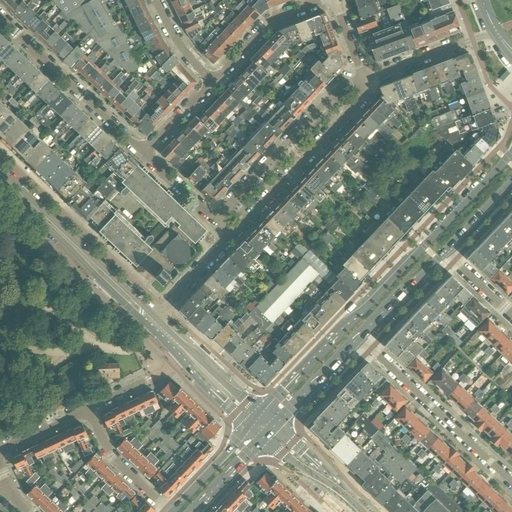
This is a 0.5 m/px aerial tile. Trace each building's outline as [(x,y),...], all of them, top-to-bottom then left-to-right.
[(23,1),(23,0),(0,0),(0,1),(11,12),(23,1)] [(30,0),(26,4),(23,1),(11,12),(18,19),(35,0),(34,0),(30,0)] [(38,3),(35,0),(18,19),(24,24),(35,13),(32,10),(38,3)] [(69,12),(92,0),(52,0),(55,5),(61,11),(65,15),(69,12)] [(101,48),(114,59),(120,65),(127,71),(129,74),(130,74),(140,66),(137,62),(135,58),(133,54),(130,49),(128,46),(125,40),(123,37),(121,33),(117,25),(113,18),(108,10),(104,3),(102,0),(92,0),(69,12),(65,15),(68,17),(74,23),(84,33),(87,35),(84,38),(73,49),(62,60),(70,68),(84,54),(95,42),(98,44),(101,48)] [(125,11),(129,9),(143,2),(142,0),(127,0),(118,5),(120,9),(123,7),(125,11)] [(174,0),(171,2),(175,9),(193,0),(174,0)] [(193,0),(175,9),(179,17),(192,10),(190,6),(199,2),(198,0),(196,2),(194,0),(193,0)] [(244,0),(242,0),(238,5),(254,21),(260,15),(249,4),(244,0)] [(244,0),(249,4),(260,15),(265,10),(268,8),(264,0),(244,0)] [(264,0),(268,8),(276,5),(273,0),(264,0)] [(360,19),(377,13),(379,12),(376,6),(386,3),(384,0),(365,0),(366,0),(356,4),(359,13),(358,14),(360,19)] [(429,9),(429,10),(449,2),(448,0),(422,0),(427,0),(431,8),(429,9)] [(125,16),(127,20),(147,10),(143,2),(129,9),(131,13),(125,16)] [(426,11),(430,20),(438,39),(458,31),(458,30),(459,29),(453,12),(449,2),(429,10),(426,11)] [(404,18),(400,7),(399,4),(386,9),(390,19),(391,22),(403,18),(404,18)] [(240,13),(237,16),(248,27),(254,21),(238,5),(235,8),(240,13)] [(108,10),(113,18),(117,15),(112,8),(108,10)] [(134,26),(136,25),(151,18),(147,10),(127,20),(129,23),(130,25),(131,25),(132,24),(134,26)] [(179,17),(182,25),(204,14),(202,11),(194,15),(192,10),(179,17)] [(24,24),(30,30),(46,14),(43,11),(39,16),(35,13),(24,24)] [(65,20),(65,19),(68,17),(65,15),(61,11),(58,14),(65,20)] [(232,11),(226,17),(242,33),(248,27),(237,16),(232,11)] [(317,26),(329,22),(325,12),(309,19),(312,26),(310,27),(311,29),(308,30),(309,32),(311,36),(315,35),(317,34),(316,30),(318,29),(317,26)] [(375,22),(380,20),(377,13),(360,19),(354,21),(358,33),(377,26),(375,22)] [(37,36),(48,25),(49,24),(45,21),(49,17),(46,14),(30,30),(37,36)] [(182,25),(186,32),(199,25),(198,22),(204,19),(204,18),(205,17),(204,14),(182,25)] [(68,17),(65,19),(71,26),(74,23),(68,17)] [(229,25),(225,29),(237,39),(242,33),(226,17),(224,20),(229,25)] [(133,32),(135,35),(155,25),(151,18),(136,25),(138,29),(133,32)] [(311,36),(309,32),(308,30),(311,29),(310,27),(312,26),(309,19),(294,24),(301,40),(306,38),(307,40),(312,38),(311,36)] [(370,47),(371,46),(373,50),(372,51),(372,52),(371,52),(371,53),(372,53),(375,60),(374,61),(375,61),(375,62),(376,62),(382,59),(382,60),(383,60),(383,59),(385,58),(388,57),(389,57),(389,56),(392,55),(395,54),(395,55),(396,55),(395,54),(398,53),(401,52),(401,53),(402,52),(403,51),(405,51),(408,49),(408,50),(409,50),(408,49),(415,47),(408,28),(405,20),(404,20),(404,21),(405,22),(402,22),(399,24),(398,23),(398,24),(397,24),(397,25),(396,25),(395,25),(392,27),(392,25),(391,26),(391,27),(389,28),(389,27),(388,28),(389,28),(387,29),(386,28),(385,28),(385,29),(384,29),(385,29),(384,29),(383,30),(382,30),(380,31),(379,31),(379,30),(378,30),(379,31),(378,31),(376,32),(374,33),(373,33),(372,33),(366,36),(365,36),(365,37),(366,37),(369,45),(368,45),(369,46),(370,46),(370,47)] [(430,20),(419,24),(426,43),(438,39),(430,20)] [(43,43),(50,49),(61,37),(57,34),(62,29),(61,29),(66,24),(64,21),(59,26),(43,43)] [(318,33),(322,44),(335,39),(329,22),(317,26),(318,29),(316,30),(317,34),(318,33)] [(213,31),(209,36),(225,51),(231,45),(215,30),(208,23),(206,25),(213,31)] [(59,26),(58,25),(56,24),(52,28),(48,25),(37,36),(43,43),(59,26)] [(292,44),(301,40),(294,24),(278,30),(291,43),(292,44)] [(419,24),(408,28),(415,47),(426,43),(419,24)] [(135,35),(132,36),(134,41),(137,39),(140,43),(145,40),(159,33),(155,25),(135,35)] [(191,40),(196,35),(197,33),(201,29),(199,25),(186,32),(186,33),(191,40)] [(217,27),(215,30),(231,45),(237,39),(225,29),(223,32),(217,27)] [(284,50),(291,43),(278,30),(271,37),(284,50)] [(159,33),(145,40),(148,46),(142,49),(144,53),(163,41),(159,33)] [(204,50),(201,53),(202,53),(213,64),(219,57),(203,42),(204,40),(197,33),(196,35),(191,40),(192,41),(194,43),(197,40),(201,44),(199,45),(204,50)] [(0,50),(8,42),(0,34),(0,50)] [(50,49),(56,55),(75,35),(73,34),(70,37),(68,36),(64,40),(61,37),(50,49)] [(56,55),(62,60),(73,49),(70,46),(78,38),(75,35),(56,55)] [(204,40),(203,42),(219,57),(225,51),(209,36),(206,39),(204,40)] [(277,57),(284,50),(271,37),(265,44),(277,57)] [(320,48),(323,51),(326,53),(332,51),(339,49),(335,39),(322,44),(321,44),(319,45),(319,46),(320,48)] [(163,41),(144,53),(146,55),(152,52),(155,56),(168,48),(163,41)] [(0,65),(15,49),(8,42),(0,50),(0,58),(0,65)] [(77,69),(79,71),(98,52),(99,50),(101,48),(98,44),(91,51),(92,52),(87,57),(84,54),(70,68),(72,67),(75,69),(76,70),(77,69)] [(271,64),(277,57),(265,44),(258,51),(271,64)] [(306,46),(300,52),(303,55),(309,49),(306,46)] [(149,79),(150,77),(172,54),(168,48),(155,56),(155,57),(158,63),(153,66),(145,75),(143,78),(147,81),(149,79)] [(0,73),(8,65),(12,69),(23,57),(15,49),(0,65),(0,73)] [(318,57),(323,61),(336,74),(345,65),(339,49),(332,51),(326,53),(323,51),(318,57)] [(264,71),(271,64),(258,51),(251,59),(266,74),(267,74),(264,71)] [(79,71),(85,77),(96,66),(92,63),(97,57),(98,58),(101,54),(98,52),(79,71)] [(294,59),(297,62),(299,60),(303,55),(300,52),(294,59)] [(453,59),(461,79),(463,79),(463,81),(466,80),(464,74),(475,70),(468,53),(453,59)] [(157,80),(159,81),(161,78),(168,72),(171,69),(178,62),(172,55),(172,54),(150,77),(154,80),(156,82),(157,80)] [(9,83),(12,86),(32,64),(23,57),(12,69),(16,73),(8,82),(9,83)] [(91,82),(98,88),(108,77),(105,74),(113,66),(115,66),(117,68),(120,65),(114,59),(111,62),(109,64),(91,82)] [(259,81),(266,74),(251,59),(253,62),(247,69),(259,81)] [(442,63),(450,83),(461,79),(453,59),(442,63)] [(294,65),(293,67),(292,67),(295,69),(295,70),(303,63),(299,60),(297,62),(294,65)] [(309,69),(312,72),(326,85),(336,74),(323,61),(321,63),(318,60),(309,69)] [(96,66),(85,77),(91,82),(109,64),(106,61),(104,64),(99,69),(96,66)] [(175,72),(191,87),(196,82),(183,69),(178,62),(171,69),(174,72),(175,72)] [(432,67),(438,83),(442,82),(447,94),(453,92),(450,83),(442,63),(432,67)] [(23,80),(28,84),(40,72),(32,64),(12,86),(15,89),(23,80)] [(290,69),(287,66),(285,64),(278,71),(281,73),(284,76),(285,76),(290,69)] [(290,69),(285,76),(287,78),(295,69),(292,67),(290,69)] [(421,71),(432,100),(438,98),(434,85),(438,83),(432,67),(421,71)] [(173,83),(184,94),(191,87),(175,72),(174,72),(171,69),(168,72),(177,80),(173,83)] [(253,88),(259,81),(247,69),(240,76),(253,88)] [(466,80),(463,81),(460,82),(464,93),(481,87),(475,70),(464,74),(466,80)] [(104,94),(111,100),(121,89),(117,86),(129,74),(127,71),(123,74),(104,94)] [(410,75),(417,92),(421,90),(426,102),(432,100),(421,71),(410,75)] [(23,97),(27,101),(47,79),(40,72),(28,84),(32,88),(23,97)] [(98,88),(104,94),(123,74),(121,72),(112,81),(108,77),(98,88)] [(312,72),(305,80),(318,92),(326,85),(312,72)] [(281,73),(274,81),(277,84),(282,78),(284,76),(281,73)] [(418,94),(417,92),(410,75),(401,78),(412,110),(418,108),(414,98),(419,96),(418,94)] [(246,95),(253,88),(240,76),(233,83),(246,95)] [(159,81),(162,85),(178,100),(184,94),(173,83),(170,86),(161,78),(159,81)] [(390,82),(399,104),(404,102),(407,112),(412,110),(401,78),(390,82)] [(39,95),(44,99),(55,87),(47,79),(27,101),(31,104),(39,95)] [(111,100),(117,106),(139,83),(136,80),(135,80),(128,87),(129,88),(125,93),(121,89),(111,100)] [(305,80),(297,88),(311,100),(318,92),(305,80)] [(380,97),(393,109),(396,106),(399,105),(399,104),(390,82),(379,87),(382,95),(380,97)] [(117,106),(123,112),(133,101),(138,96),(135,93),(142,86),(139,83),(117,106)] [(241,100),(246,95),(233,83),(226,91),(239,103),(245,109),(248,106),(241,100)] [(165,92),(161,96),(173,106),(178,100),(162,85),(160,87),(165,92)] [(12,86),(8,89),(7,91),(11,94),(15,89),(12,86)] [(41,118),(44,115),(63,94),(55,87),(44,99),(48,103),(45,106),(44,105),(36,113),(41,118)] [(481,87),(464,93),(460,95),(461,98),(461,99),(448,105),(450,111),(485,98),(481,87)] [(133,101),(123,112),(129,118),(144,102),(150,96),(155,102),(166,113),(173,106),(161,96),(158,99),(146,88),(144,91),(147,94),(142,99),(138,96),(133,101)] [(267,88),(260,95),(263,98),(264,97),(270,91),(267,88)] [(297,88),(290,95),(303,108),(311,100),(297,88)] [(231,110),(239,103),(226,91),(219,98),(231,110)] [(287,99),(282,103),(296,116),(303,108),(290,95),(287,93),(285,96),(287,99)] [(55,110),(60,114),(71,102),(63,94),(44,115),(47,119),(55,110)] [(373,105),(386,117),(397,128),(401,124),(392,116),(391,116),(389,114),(393,109),(380,97),(373,105)] [(225,117),(231,110),(219,98),(212,105),(225,117)] [(438,116),(429,119),(428,120),(429,123),(431,125),(431,126),(434,129),(489,108),(485,98),(450,111),(438,116)] [(258,103),(265,110),(271,117),(267,122),(279,133),(287,125),(268,107),(265,103),(261,100),(258,102),(258,103)] [(271,103),(268,107),(287,125),(296,116),(282,103),(279,101),(274,106),(271,103)] [(54,131),(51,134),(53,137),(79,109),(71,102),(60,114),(63,118),(53,130),(54,131)] [(129,118),(135,124),(146,113),(143,110),(147,105),(144,102),(129,118)] [(151,108),(150,109),(161,119),(166,113),(155,102),(150,107),(151,108)] [(22,107),(29,114),(32,112),(26,107),(27,105),(25,103),(22,107)] [(218,125),(225,117),(212,105),(205,113),(218,125)] [(365,113),(390,136),(393,132),(385,123),(384,124),(381,122),(386,117),(373,105),(365,113)] [(0,115),(0,135),(1,137),(17,120),(9,112),(10,111),(7,108),(0,115)] [(434,129),(445,140),(452,146),(455,143),(458,141),(462,145),(465,142),(468,138),(473,134),(471,130),(494,121),(489,108),(434,129)] [(71,126),(75,129),(87,117),(79,109),(53,137),(55,138),(57,140),(60,137),(71,126)] [(146,113),(135,124),(146,134),(161,119),(150,109),(146,113)] [(246,110),(238,117),(242,120),(244,117),(249,112),(245,109),(246,110)] [(252,110),(249,112),(244,117),(248,121),(252,116),(256,112),(253,109),(252,110)] [(436,110),(428,113),(426,114),(429,119),(438,116),(436,110)] [(210,132),(218,125),(205,113),(199,119),(198,120),(208,129),(208,130),(210,132)] [(358,120),(371,133),(375,128),(378,130),(377,131),(386,140),(390,136),(365,113),(358,120)] [(69,145),(66,149),(69,152),(95,125),(87,117),(75,129),(80,133),(71,142),(72,142),(69,145)] [(204,139),(210,132),(208,130),(208,129),(198,120),(199,119),(196,117),(189,124),(201,136),(204,139)] [(232,122),(236,126),(241,120),(237,117),(232,122)] [(248,121),(252,124),(271,142),(279,133),(267,122),(262,127),(252,117),(248,121)] [(39,123),(40,124),(45,129),(48,127),(49,125),(41,118),(38,121),(40,122),(39,123)] [(1,137),(12,147),(30,129),(26,126),(25,128),(17,120),(1,137)] [(351,128),(375,151),(379,147),(371,140),(374,136),(371,133),(358,120),(351,128)] [(245,124),(242,121),(236,127),(239,130),(245,124)] [(500,136),(494,121),(471,130),(473,134),(474,132),(490,147),(500,136)] [(194,143),(201,136),(189,124),(182,131),(194,143)] [(232,124),(225,132),(228,135),(233,129),(235,127),(232,124)] [(255,134),(250,139),(262,151),(271,142),(252,124),(248,128),(255,134)] [(69,152),(70,153),(77,159),(83,153),(81,151),(78,153),(77,152),(80,149),(80,148),(87,141),(91,145),(103,132),(95,125),(69,152)] [(343,135),(357,148),(360,151),(363,147),(371,155),(375,151),(351,128),(343,135)] [(12,147),(24,158),(39,141),(31,133),(32,132),(30,129),(12,147)] [(233,129),(228,135),(232,138),(237,133),(233,129)] [(194,144),(194,143),(182,131),(175,139),(191,154),(197,147),(194,144)] [(88,164),(111,139),(103,132),(91,145),(95,148),(87,157),(81,163),(85,167),(88,164)] [(228,135),(225,132),(218,139),(222,142),(228,135)] [(484,153),(490,147),(474,132),(473,134),(468,138),(473,143),(479,148),(478,149),(484,153)] [(413,134),(412,133),(407,138),(412,142),(417,137),(413,134)] [(230,153),(233,156),(246,168),(254,159),(235,141),(229,135),(225,139),(232,145),(235,148),(230,153)] [(335,144),(360,168),(364,165),(359,160),(352,154),(357,148),(343,135),(335,144)] [(239,138),(235,141),(254,159),(262,151),(250,139),(245,144),(239,138)] [(406,138),(399,145),(405,150),(411,143),(406,138)] [(107,160),(119,147),(111,139),(88,164),(92,167),(103,156),(107,160)] [(183,161),(191,154),(175,139),(168,146),(183,161)] [(24,158),(35,169),(52,151),(49,147),(47,149),(39,141),(24,158)] [(212,141),(209,143),(215,149),(217,146),(212,141)] [(462,145),(457,150),(473,165),(484,153),(478,149),(479,148),(473,143),(469,147),(465,142),(462,145)] [(35,169),(46,179),(61,162),(70,153),(69,152),(66,149),(61,144),(60,143),(57,146),(52,151),(35,169)] [(327,153),(340,166),(345,161),(350,166),(349,168),(355,174),(360,168),(335,144),(327,153)] [(405,150),(399,145),(399,146),(396,150),(400,154),(405,150)] [(176,168),(183,161),(168,146),(161,153),(176,168)] [(452,146),(449,150),(452,153),(469,169),(473,165),(457,150),(452,146)] [(114,171),(128,156),(119,147),(107,160),(105,162),(114,171)] [(212,153),(219,159),(238,177),(246,168),(233,156),(229,161),(216,149),(212,153)] [(433,149),(428,154),(432,158),(437,153),(433,149)] [(318,162),(339,181),(342,178),(335,171),(340,166),(327,153),(318,162)] [(469,169),(452,153),(442,163),(444,164),(460,178),(469,169)] [(168,218),(174,224),(192,241),(194,243),(206,230),(162,188),(151,177),(128,156),(114,171),(103,183),(105,185),(106,183),(114,190),(121,182),(125,186),(121,191),(120,194),(122,195),(125,195),(129,190),(134,194),(164,223),(168,218)] [(386,162),(389,165),(391,163),(395,159),(392,156),(386,162)] [(214,170),(214,171),(230,185),(238,177),(219,159),(215,162),(218,165),(214,170)] [(444,164),(442,163),(439,159),(430,168),(451,188),(460,178),(444,164)] [(197,160),(190,167),(194,171),(198,165),(200,163),(197,160)] [(202,176),(205,172),(210,167),(207,165),(203,161),(200,163),(198,165),(194,171),(187,178),(194,185),(202,176)] [(46,179),(57,190),(74,171),(71,168),(70,170),(61,162),(46,179)] [(310,170),(324,183),(328,178),(336,185),(339,188),(342,184),(339,181),(318,162),(310,170)] [(383,164),(378,169),(382,173),(387,168),(383,164)] [(391,169),(395,172),(397,174),(401,170),(395,165),(391,169)] [(194,171),(190,167),(183,175),(187,178),(194,171)] [(451,188),(430,168),(430,169),(433,172),(424,181),(439,195),(445,190),(447,192),(451,188)] [(390,172),(387,169),(382,175),(388,180),(389,179),(387,176),(390,172)] [(302,179),(322,199),(326,195),(319,188),(324,183),(310,170),(302,179)] [(57,190),(69,201),(86,182),(85,182),(84,184),(76,176),(77,174),(74,171),(57,190)] [(202,176),(209,182),(221,194),(230,185),(214,171),(209,176),(205,172),(202,176)] [(70,206),(76,211),(90,196),(85,192),(100,177),(95,172),(93,174),(90,178),(86,182),(69,201),(68,201),(71,204),(70,206)] [(194,185),(201,191),(209,182),(202,176),(194,185)] [(420,177),(411,186),(431,205),(439,195),(424,181),(420,177)] [(302,179),(294,188),(314,207),(319,202),(322,199),(302,179)] [(209,182),(201,191),(213,203),(221,194),(209,182)] [(86,219),(89,216),(102,201),(114,190),(106,183),(105,185),(103,183),(90,196),(76,211),(81,217),(84,216),(86,219)] [(431,205),(411,186),(402,195),(407,199),(406,200),(422,214),(431,205)] [(364,194),(371,201),(378,194),(371,187),(364,194)] [(314,207),(294,188),(285,196),(306,216),(310,212),(309,212),(314,207)] [(356,191),(353,195),(358,200),(361,196),(356,191)] [(358,200),(353,195),(350,199),(355,203),(358,200)] [(277,206),(296,224),(301,218),(306,222),(309,219),(306,216),(285,196),(277,206)] [(406,200),(397,209),(413,224),(422,214),(406,200)] [(136,266),(139,262),(152,249),(151,248),(148,244),(152,239),(153,236),(151,235),(148,235),(145,239),(110,206),(108,207),(102,201),(89,216),(101,227),(98,230),(136,266)] [(413,224),(397,209),(394,205),(385,215),(404,233),(413,224)] [(269,214),(289,233),(293,230),(292,229),(296,224),(277,206),(269,214)] [(336,211),(337,212),(338,213),(341,216),(345,212),(340,207),(336,211)] [(260,222),(274,235),(279,230),(286,237),(289,233),(269,214),(260,222)] [(511,217),(508,214),(500,223),(511,234),(511,217)] [(385,215),(376,224),(395,243),(404,233),(385,215)] [(323,227),(328,231),(333,226),(328,221),(323,227)] [(252,231),(276,254),(280,250),(269,240),(274,235),(260,222),(252,231)] [(335,223),(333,226),(328,231),(327,232),(330,235),(339,225),(336,223),(335,223)] [(511,234),(500,223),(492,232),(509,247),(511,244),(509,242),(511,238),(511,234)] [(152,249),(139,262),(149,272),(150,270),(154,274),(153,274),(162,282),(170,274),(169,273),(175,266),(178,269),(195,251),(189,245),(192,241),(174,224),(151,248),(152,249)] [(362,229),(362,230),(386,252),(395,243),(376,224),(375,225),(368,232),(363,227),(362,229)] [(244,240),(258,253),(262,248),(273,258),(276,254),(252,231),(244,240)] [(370,238),(361,247),(377,261),(386,252),(365,232),(364,232),(370,238)] [(492,232),(484,240),(496,252),(502,247),(506,251),(509,247),(492,232)] [(236,249),(256,268),(260,265),(253,258),(258,253),(244,240),(236,249)] [(476,249),(488,261),(492,265),(495,262),(493,260),(498,254),(496,252),(484,240),(476,249)] [(295,247),(304,256),(308,251),(299,243),(295,247)] [(316,243),(309,250),(317,258),(324,251),(316,243)] [(357,243),(349,252),(368,270),(377,261),(361,247),(357,243)] [(304,256),(295,247),(290,252),(299,260),(301,258),(302,258),(304,256)] [(236,249),(227,257),(241,270),(244,273),(249,268),(253,272),(256,268),(236,249)] [(468,259),(480,270),(488,261),(476,249),(468,257),(467,257),(467,258),(467,259),(468,259)] [(319,274),(318,275),(323,279),(328,284),(336,276),(317,258),(309,250),(308,251),(304,256),(302,258),(319,274)] [(339,262),(347,269),(361,282),(365,278),(363,276),(368,270),(349,252),(339,262)] [(241,270),(227,257),(219,266),(240,285),(243,282),(240,279),(245,274),(244,273),(241,270)] [(258,323),(254,327),(250,331),(258,339),(238,360),(247,368),(266,347),(274,339),(265,330),(284,311),(288,306),(303,290),(311,283),(318,275),(319,274),(302,258),(301,258),(299,260),(295,264),(291,268),(275,286),(267,294),(262,300),(259,303),(251,311),(248,314),(249,315),(254,320),(258,323)] [(506,261),(503,258),(499,263),(498,264),(499,265),(501,267),(502,265),(506,262),(506,261)] [(291,260),(287,264),(291,268),(295,264),(291,260)] [(488,261),(480,270),(489,278),(497,269),(492,265),(488,261)] [(211,274),(229,291),(233,286),(236,289),(240,285),(219,266),(211,274)] [(347,269),(339,278),(353,291),(361,282),(347,269)] [(490,278),(498,287),(506,278),(507,278),(503,274),(503,275),(497,270),(489,279),(490,278)] [(229,291),(211,274),(203,283),(210,290),(221,301),(224,304),(227,301),(223,297),(229,291)] [(323,279),(318,275),(311,283),(315,287),(323,279)] [(450,276),(442,284),(454,296),(463,287),(451,276),(451,275),(450,275),(450,276)] [(339,278),(336,281),(350,294),(353,291),(339,278)] [(511,283),(506,278),(498,287),(507,294),(511,288),(511,283)] [(336,281),(330,286),(344,300),(350,294),(336,281)] [(275,286),(271,282),(263,291),(267,294),(275,286)] [(178,309),(186,317),(207,296),(206,295),(210,290),(203,283),(178,309)] [(311,283),(303,290),(311,298),(315,302),(316,302),(330,315),(337,307),(323,294),(315,287),(311,283)] [(434,293),(446,305),(452,299),(456,303),(459,300),(454,296),(442,284),(434,293)] [(330,286),(323,294),(337,307),(344,300),(330,286)] [(454,296),(459,300),(462,304),(460,307),(462,309),(465,306),(463,305),(472,295),(463,287),(454,296)] [(267,294),(263,291),(262,290),(254,299),(255,299),(255,300),(259,303),(262,300),(267,294)] [(426,301),(448,323),(452,319),(449,316),(446,313),(445,314),(441,310),(446,305),(434,293),(426,301)] [(186,317),(194,325),(207,312),(204,310),(212,301),(207,296),(186,317)] [(473,297),(465,306),(462,309),(457,314),(459,316),(464,311),(465,312),(470,317),(473,313),(473,314),(481,305),(473,297)] [(304,306),(308,310),(322,323),(330,315),(316,302),(315,302),(311,298),(304,306)] [(211,341),(214,337),(214,336),(229,320),(234,315),(231,312),(238,305),(233,300),(227,306),(226,307),(223,311),(202,333),(211,341)] [(250,302),(246,307),(251,311),(259,303),(255,300),(251,304),(250,302)] [(417,310),(430,322),(435,316),(439,321),(438,321),(444,327),(448,323),(426,301),(417,310)] [(481,305),(473,314),(478,318),(475,321),(476,322),(478,325),(489,313),(481,305)] [(194,325),(202,333),(223,311),(218,306),(210,315),(207,312),(194,325)] [(288,306),(284,311),(288,315),(292,310),(288,306)] [(458,306),(453,311),(456,314),(457,314),(462,309),(460,307),(458,306)] [(322,323),(308,310),(300,318),(314,331),(322,323)] [(409,319),(432,340),(435,337),(429,332),(425,327),(430,322),(417,310),(409,319)] [(214,337),(222,344),(249,315),(248,314),(247,313),(243,316),(240,319),(238,318),(233,324),(229,320),(214,336),(214,337)] [(222,344),(230,352),(244,338),(241,334),(251,324),(254,327),(258,323),(254,320),(249,315),(222,344)] [(274,322),(278,326),(285,320),(280,316),(274,322)] [(293,326),(307,339),(314,331),(300,318),(293,326)] [(428,344),(429,343),(432,340),(409,319),(400,328),(413,340),(419,334),(422,338),(428,344)] [(285,334),(299,347),(307,339),(293,326),(287,320),(279,328),(285,334)] [(480,334),(485,338),(496,327),(488,320),(477,331),(474,334),(477,336),(477,337),(480,334)] [(488,347),(491,349),(504,335),(496,327),(485,338),(491,344),(487,347),(487,348),(488,347)] [(403,347),(414,358),(423,350),(423,349),(413,340),(400,328),(392,337),(403,347)] [(230,352),(238,360),(258,339),(250,331),(244,338),(230,352)] [(439,333),(435,337),(439,342),(444,337),(439,333)] [(278,342),(292,355),(299,347),(285,334),(278,342)] [(450,339),(456,345),(459,341),(453,335),(450,339)] [(497,349),(501,354),(511,342),(504,335),(491,349),(493,352),(494,352),(497,349)] [(384,346),(395,356),(403,347),(392,337),(385,344),(384,344),(384,345),(384,346)] [(266,347),(275,355),(284,363),(292,355),(278,342),(274,339),(266,347)] [(504,362),(507,364),(511,358),(511,342),(501,354),(507,359),(504,362)] [(247,368),(255,376),(268,362),(275,355),(266,347),(247,368)] [(407,366),(414,358),(403,347),(395,356),(407,366)] [(481,360),(482,358),(491,349),(488,347),(487,348),(483,352),(482,351),(477,356),(481,360)] [(491,349),(482,358),(485,361),(493,352),(491,349)] [(414,358),(407,366),(415,374),(423,365),(424,365),(426,363),(421,357),(425,352),(423,350),(414,358)] [(268,362),(255,376),(264,384),(266,382),(269,379),(270,378),(284,363),(275,355),(268,362)] [(101,379),(118,378),(118,372),(118,363),(110,363),(106,363),(106,364),(99,364),(99,373),(98,373),(98,379),(94,379),(95,384),(101,383),(101,379)] [(367,363),(360,370),(374,384),(381,376),(368,363),(367,363)] [(507,364),(502,370),(499,373),(502,375),(509,367),(507,364)] [(423,365),(415,374),(423,382),(432,373),(423,365)] [(430,380),(431,380),(439,388),(449,377),(441,369),(430,380)] [(360,370),(352,379),(366,392),(374,384),(360,370)] [(447,395),(455,403),(465,392),(460,387),(463,384),(468,379),(465,376),(460,382),(457,384),(447,395)] [(439,388),(447,395),(457,384),(455,382),(449,377),(439,388)] [(498,378),(495,382),(500,387),(504,383),(505,383),(499,377),(498,378)] [(352,379),(344,387),(358,400),(362,395),(366,398),(369,395),(366,392),(352,379)] [(167,402),(180,388),(181,387),(180,386),(179,387),(175,383),(175,382),(173,380),(171,383),(169,381),(168,381),(169,382),(157,394),(167,402)] [(386,380),(378,388),(382,392),(390,384),(386,380)] [(379,395),(387,403),(398,392),(390,384),(382,392),(379,395)] [(344,387),(336,395),(350,408),(358,400),(344,387)] [(165,409),(171,414),(189,395),(188,395),(185,393),(186,392),(185,392),(180,388),(167,402),(165,404),(168,406),(165,409)] [(142,395),(150,413),(155,411),(152,404),(157,402),(152,390),(144,394),(143,394),(144,394),(142,395)] [(385,417),(388,419),(406,400),(398,392),(387,403),(393,408),(385,417)] [(455,403),(463,411),(473,399),(465,392),(455,403)] [(463,411),(471,418),(481,407),(477,403),(479,400),(479,399),(484,394),(482,392),(481,392),(476,397),(473,399),(463,411)] [(140,396),(132,400),(137,411),(142,409),(145,416),(150,413),(142,395),(141,395),(142,395),(140,396),(140,395),(140,396)] [(183,417),(186,414),(196,403),(191,398),(192,398),(191,398),(188,395),(189,395),(171,414),(176,418),(180,414),(183,417)] [(336,395),(329,403),(343,416),(346,413),(350,417),(352,415),(355,413),(350,408),(336,395)] [(56,409),(57,410),(69,404),(66,399),(54,405),(56,409)] [(122,404),(130,423),(135,420),(132,413),(137,411),(132,400),(124,403),(123,403),(123,404),(122,404)] [(182,423),(187,428),(204,410),(201,408),(202,407),(201,407),(196,403),(186,414),(189,416),(182,423)] [(329,403),(322,411),(335,424),(343,416),(329,403)] [(112,409),(118,421),(122,419),(125,425),(130,423),(122,404),(121,404),(122,404),(120,405),(119,405),(120,405),(112,409)] [(473,425),(477,428),(490,415),(492,412),(497,407),(494,404),(490,409),(489,409),(486,412),(481,407),(471,418),(475,423),(473,425)] [(398,421),(402,426),(413,415),(405,407),(394,418),(398,421)] [(118,421),(112,409),(111,409),(112,409),(108,411),(108,410),(107,411),(108,411),(101,414),(107,426),(107,427),(112,425),(116,434),(112,436),(113,440),(124,435),(122,431),(118,421)] [(196,429),(199,431),(212,418),(207,413),(208,413),(207,413),(204,410),(205,410),(204,410),(187,428),(192,433),(196,429)] [(322,411),(315,418),(328,430),(334,423),(335,424),(322,411)] [(355,421),(363,429),(370,422),(361,414),(359,417),(360,417),(357,420),(355,421)] [(402,426),(410,433),(421,422),(413,415),(402,426)] [(482,429),(487,433),(497,422),(490,415),(477,428),(480,431),(482,429)] [(371,421),(380,429),(384,424),(375,416),(371,421)] [(212,417),(212,418),(199,431),(193,436),(195,438),(206,443),(219,429),(218,427),(220,425),(213,419),(214,418),(212,417)] [(308,425),(323,440),(331,432),(328,430),(315,418),(308,425)] [(151,428),(154,431),(159,427),(160,428),(163,425),(158,420),(151,428)] [(331,447),(347,463),(372,438),(363,429),(355,421),(349,428),(345,433),(331,447)] [(363,429),(372,438),(379,431),(370,422),(363,429)] [(410,433),(419,441),(429,430),(421,422),(410,433)] [(489,440),(493,443),(505,430),(497,422),(487,433),(491,438),(489,440)] [(71,428),(76,440),(84,456),(92,453),(89,447),(88,448),(83,438),(87,436),(82,424),(81,425),(81,424),(75,426),(72,428),(71,428)] [(147,427),(144,424),(139,429),(145,434),(148,431),(146,428),(147,427)] [(323,440),(331,447),(345,433),(337,425),(331,432),(323,440)] [(154,431),(162,439),(166,434),(160,428),(159,427),(154,431)] [(61,432),(70,451),(75,448),(72,442),(76,440),(71,428),(64,432),(63,431),(63,432),(62,433),(61,432)] [(424,446),(426,448),(437,437),(429,430),(419,441),(424,446)] [(498,444),(503,449),(511,438),(511,436),(505,430),(493,443),(496,446),(498,444)] [(148,431),(145,434),(152,441),(155,437),(148,431)] [(379,431),(372,438),(387,452),(392,446),(389,444),(390,442),(379,431)] [(59,434),(51,437),(57,449),(62,447),(65,453),(70,451),(61,432),(61,433),(60,434),(59,433),(59,434)] [(162,439),(170,446),(174,441),(166,434),(162,439)] [(41,441),(41,442),(50,460),(55,458),(52,451),(57,449),(51,437),(44,441),(43,441),(42,442),(41,441)] [(124,456),(138,441),(134,437),(129,443),(125,438),(116,448),(123,454),(122,454),(123,454),(124,455),(124,456)] [(426,448),(434,456),(445,445),(437,437),(426,448)] [(347,463),(362,477),(387,452),(372,438),(347,463)] [(511,438),(503,449),(511,456),(511,454),(511,438)] [(155,443),(161,449),(164,446),(158,440),(155,443)] [(137,450),(142,445),(138,441),(124,456),(125,456),(126,457),(126,458),(126,457),(132,463),(141,454),(137,450)] [(174,441),(170,446),(175,451),(179,446),(174,441)] [(199,441),(195,446),(206,457),(207,457),(206,457),(207,455),(208,456),(208,455),(214,449),(208,443),(204,447),(199,441)] [(39,443),(31,447),(37,458),(42,456),(45,463),(50,460),(41,442),(40,443),(39,442),(39,443)] [(185,443),(181,448),(199,465),(200,463),(200,464),(200,463),(206,457),(195,446),(194,446),(196,449),(193,452),(188,447),(188,446),(185,443)] [(362,484),(383,504),(406,479),(417,467),(393,445),(392,446),(387,452),(362,477),(366,480),(362,484)] [(439,466),(442,463),(455,450),(451,447),(450,449),(445,445),(434,456),(440,461),(437,464),(439,466)] [(164,446),(161,449),(166,453),(161,458),(164,461),(172,453),(164,446)] [(21,451),(28,465),(34,463),(31,456),(34,454),(36,458),(37,458),(31,447),(24,450),(23,450),(22,451),(21,451)] [(185,461),(182,464),(191,473),(197,467),(197,466),(198,465),(199,465),(181,448),(176,453),(179,456),(180,455),(185,461)] [(442,463),(450,471),(461,460),(456,456),(458,454),(455,450),(442,463)] [(28,465),(21,451),(18,453),(18,452),(17,453),(11,456),(17,468),(17,469),(19,473),(24,471),(26,476),(32,474),(28,465)] [(140,471),(154,456),(150,452),(145,458),(141,454),(132,463),(139,469),(138,469),(139,470),(139,469),(140,471)] [(85,473),(89,477),(103,462),(103,463),(101,461),(102,461),(101,461),(95,455),(86,464),(90,468),(85,473)] [(154,456),(140,471),(141,471),(142,472),(142,473),(142,472),(149,478),(157,469),(153,465),(158,460),(154,456)] [(170,459),(165,464),(184,481),(183,481),(185,479),(185,480),(185,479),(191,473),(182,464),(178,468),(173,463),(173,462),(170,459)] [(450,471),(458,479),(471,466),(468,463),(466,464),(461,460),(450,471)] [(98,475),(102,479),(111,470),(105,464),(104,464),(103,463),(103,462),(89,477),(93,481),(98,475)] [(170,477),(167,480),(176,489),(182,482),(182,483),(182,482),(183,481),(184,481),(165,464),(161,469),(164,472),(165,471),(170,477)] [(458,479),(467,487),(477,476),(472,471),(474,469),(471,466),(458,479)] [(48,472),(55,478),(58,475),(51,468),(48,472)] [(431,475),(435,472),(432,469),(426,476),(429,479),(431,475)] [(101,488),(104,492),(119,478),(117,476),(118,476),(117,476),(111,470),(102,479),(106,483),(101,488)] [(237,487),(246,497),(248,499),(253,494),(247,489),(251,485),(258,492),(261,495),(263,493),(267,489),(277,479),(276,478),(275,478),(271,474),(271,473),(271,474),(267,470),(265,472),(264,472),(265,473),(256,483),(254,481),(251,485),(245,480),(239,486),(238,486),(239,486),(237,488),(237,487)] [(176,489),(167,480),(158,471),(153,477),(161,484),(158,488),(168,497),(173,492),(176,489)] [(58,475),(55,478),(62,485),(69,478),(64,473),(60,477),(58,475)] [(30,486),(36,481),(33,474),(28,480),(26,482),(30,486)] [(383,504),(391,511),(423,478),(419,474),(410,483),(406,479),(383,504)] [(391,511),(405,511),(433,483),(429,479),(426,476),(425,475),(423,478),(391,511)] [(472,497),(474,494),(485,483),(477,476),(467,487),(472,491),(469,494),(472,497)] [(114,491),(118,494),(127,485),(121,479),(120,479),(119,478),(119,477),(119,478),(104,492),(109,496),(114,491)] [(262,499),(267,504),(285,486),(284,486),(282,484),(282,483),(281,483),(277,479),(267,489),(270,492),(266,495),(267,495),(262,499)] [(34,502),(34,503),(48,488),(40,480),(26,494),(33,501),(34,502)] [(437,486),(441,490),(445,494),(449,489),(441,482),(437,486)] [(405,511),(420,511),(441,490),(437,486),(433,483),(405,511)] [(474,494),(482,501),(493,490),(485,483),(474,494)] [(127,485),(118,494),(116,497),(120,501),(122,503),(129,499),(135,493),(129,487),(128,487),(127,486),(127,485)] [(279,501),(283,504),(292,494),(288,489),(287,489),(285,487),(285,486),(267,504),(272,509),(279,501)] [(243,500),(246,497),(237,487),(237,488),(231,494),(230,496),(229,495),(246,511),(247,511),(251,508),(248,505),(243,500)] [(36,504),(42,510),(51,500),(47,497),(52,492),(48,488),(34,503),(35,503),(35,502),(36,504)] [(420,511),(464,511),(445,494),(441,490),(420,511)] [(485,510),(487,511),(490,509),(501,498),(493,490),(482,501),(488,507),(485,510)] [(281,511),(290,511),(301,501),(300,501),(297,499),(298,498),(297,498),(292,494),(283,504),(286,507),(281,511)] [(246,511),(229,495),(229,496),(228,497),(228,498),(222,504),(228,509),(230,511),(231,511),(235,509),(238,511),(246,511)] [(129,502),(135,507),(140,511),(153,511),(155,511),(154,510),(154,509),(145,501),(146,501),(145,500),(142,504),(134,497),(129,502)] [(502,511),(509,506),(501,498),(490,509),(493,511),(502,511)] [(55,511),(64,503),(60,499),(55,504),(51,500),(42,510),(44,511),(55,511)] [(251,511),(259,511),(260,511),(261,511),(267,504),(262,499),(255,507),(256,507),(251,511)] [(305,511),(308,509),(304,505),(304,504),(303,504),(301,502),(301,501),(290,511),(305,511)] [(63,511),(68,507),(64,503),(55,511),(63,511)] [(97,507),(101,511),(105,507),(101,503),(97,507)]
